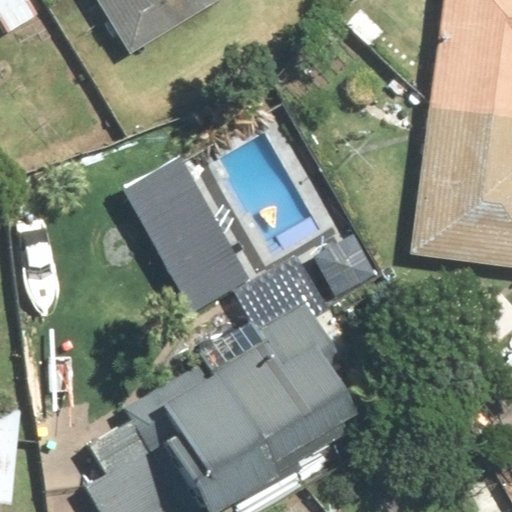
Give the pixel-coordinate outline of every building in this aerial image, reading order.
[(97,0),(135,65),(249,0),(97,0)] [(511,0),(441,0),(411,248),(511,260),(511,0)] [(127,191),(192,309),(251,277),(186,158),(127,191)] [(311,290),(74,433),(122,511),(219,511),(385,411),(311,290)] [(23,401),(0,400),(0,500),(18,501),(23,401)] [(352,511),(345,503),(334,511),(352,511)]
